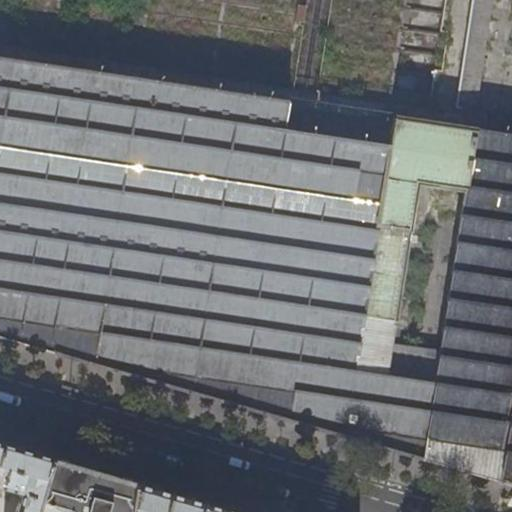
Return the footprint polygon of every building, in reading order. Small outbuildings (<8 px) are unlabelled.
[(471,0),(455,108),(474,110),(490,0),(471,0)] [(0,339),(511,487),(511,134),(439,124),(0,58),(0,339)] [(0,442),(0,489),(19,495),(13,511),(36,511),(52,458),(2,443),(0,442)] [(92,469),(52,458),(36,511),(124,511),(125,511),(131,511),(135,482),(92,469)] [(170,492),(135,482),(131,511),(130,511),(201,511),(204,502),(170,492)] [(239,511),(204,502),(201,511),(239,511)]
